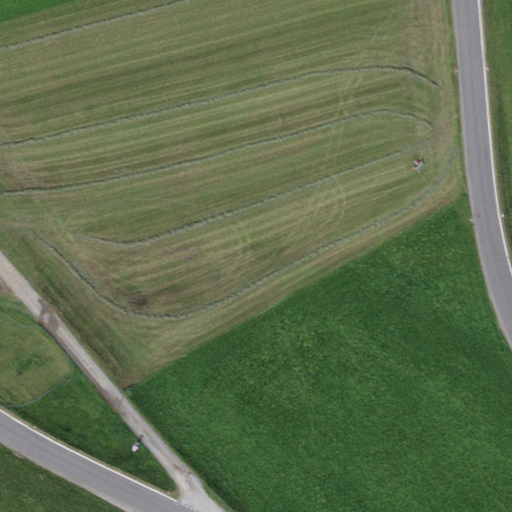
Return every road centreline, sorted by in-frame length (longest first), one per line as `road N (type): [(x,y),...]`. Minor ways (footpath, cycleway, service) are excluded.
road 1 (track): [(0,256),(206,511)]
road 2 (unclassified): [(468,0),(483,190),(511,311)]
road 3 (unclassified): [(161,511),(0,424)]
